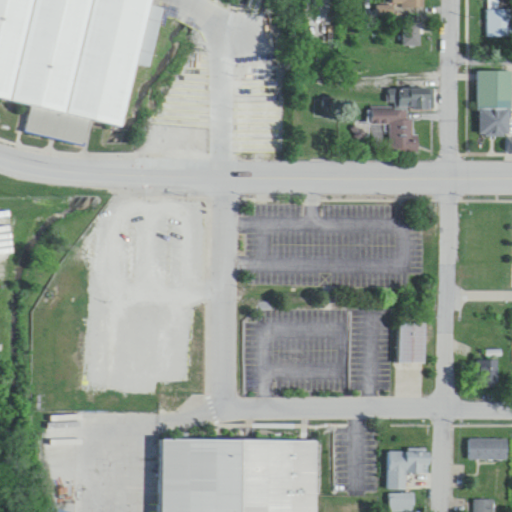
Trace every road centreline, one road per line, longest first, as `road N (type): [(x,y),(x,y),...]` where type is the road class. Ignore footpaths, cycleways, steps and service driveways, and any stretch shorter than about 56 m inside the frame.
road 1 (secondary): [(511,175),(108,168),(0,151)]
road 2 (residential): [(442,511),(450,177)]
road 3 (residential): [(225,398),(511,396)]
road 4 (residential): [(225,398),(228,172)]
road 5 (residential): [(450,177),(452,0)]
